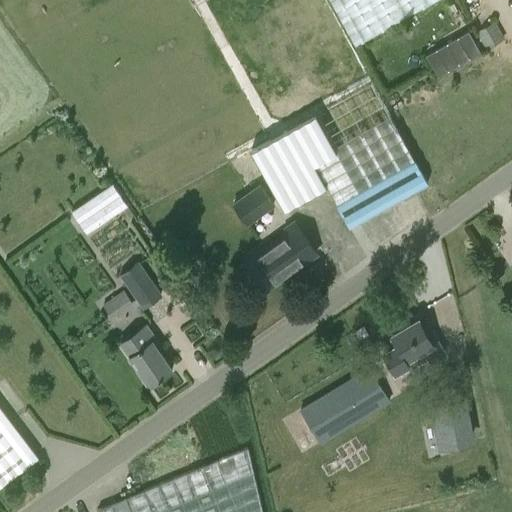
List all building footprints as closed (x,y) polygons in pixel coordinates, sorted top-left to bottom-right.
[(329,0),(355,44),(433,0),(329,0)] [(481,46),(501,39),(495,21),(475,27),(481,46)] [(437,79),(482,55),(470,33),(426,57),(437,79)] [(348,226),(427,182),(389,115),(335,145),(316,112),(251,149),(283,207),(325,183),(348,226)] [(74,203),(90,226),(121,205),(104,182),(74,203)] [(233,202),(247,222),(274,203),(259,183),(233,202)] [(316,253),(297,225),(242,263),(262,291),(316,253)] [(161,294),(138,259),(119,272),(143,306),(161,294)] [(124,289),(100,299),(107,315),(131,305),(124,289)] [(423,347),(431,360),(444,352),(429,327),(425,330),(417,317),(391,333),(406,357),(423,347)] [(119,342),(149,384),(172,369),(157,348),(160,346),(145,323),(119,342)] [(368,366),(298,407),(320,442),(390,400),(368,366)] [(472,439),(464,397),(404,408),(413,451),(472,439)] [(0,483),(37,455),(0,405),(0,483)] [(98,511),(262,511),(247,447),(98,509),(98,511)]
